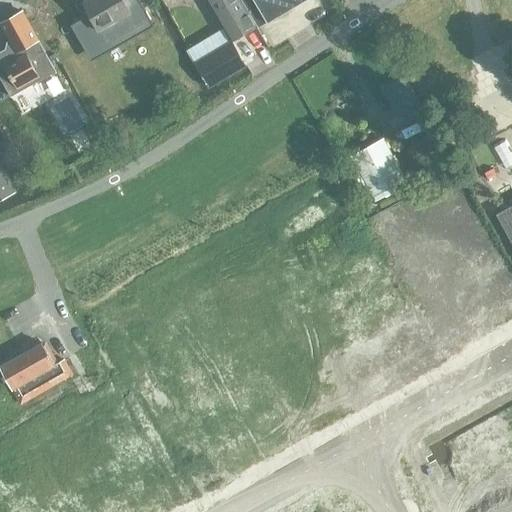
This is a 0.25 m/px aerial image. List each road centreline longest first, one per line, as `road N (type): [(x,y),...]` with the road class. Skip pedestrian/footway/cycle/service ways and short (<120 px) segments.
road 1 (unclassified): [(0,229),(90,192),(173,145),(392,0)]
road 2 (residential): [(351,445),(511,354)]
road 3 (residential): [(231,511),(351,445)]
